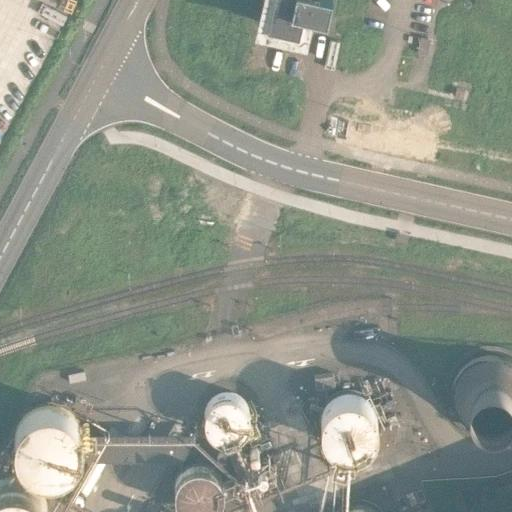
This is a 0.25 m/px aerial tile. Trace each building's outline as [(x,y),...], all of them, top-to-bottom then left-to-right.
[(263,0),(258,22),(302,32),(307,9),(324,13),(327,0),(263,0)] [(511,367),(508,364),(503,361),(497,359),(491,358),(484,358),(477,360),(471,363),(466,367),(462,372),(459,377),(457,384),(456,389),(456,396),(458,401),(461,407),(464,413),(469,417),(474,420),(481,422),(486,423),(493,423),(500,421),(506,418),(511,415),(511,413),(511,367)] [(249,413),(249,412),(249,408),(248,404),(243,397),(237,392),(232,390),(228,390),(224,390),(220,391),(215,393),(211,396),(208,399),(206,403),(204,411),(204,416),(205,420),(207,424),(210,428),(214,431),(217,433),(222,435),(226,435),(234,434),(239,432),(242,429),(245,425),(247,422),(249,417),(249,413)] [(376,419),(376,418),(375,413),(373,407),(371,402),(367,398),(361,394),(358,392),(352,391),(348,390),(339,392),(334,394),(329,398),(325,403),(323,407),(321,412),(321,418),(321,422),(322,428),(325,433),(329,438),(333,441),(336,443),(342,445),(346,446),(351,445),(357,444),(361,442),(367,439),(370,435),(373,431),(375,425),(376,419)] [(11,453),(70,473),(90,416),(31,395),(11,453)] [(0,511),(46,511),(30,461),(0,471),(0,511)] [(222,486),(222,485),(222,481),(221,476),(216,469),(212,466),(208,463),(200,461),(196,461),(190,463),(183,467),(179,472),(177,476),(175,480),(175,485),(175,490),(177,494),(178,497),(182,502),(189,507),(193,508),(198,509),(203,508),(208,507),(215,502),(218,498),(220,494),(222,490),(222,486)] [(388,511),(389,511),(389,509),(388,504),(386,500),(382,493),(375,489),(370,488),(365,488),(361,488),(357,490),(351,494),(346,502),(345,510),(345,511),(388,511)]
